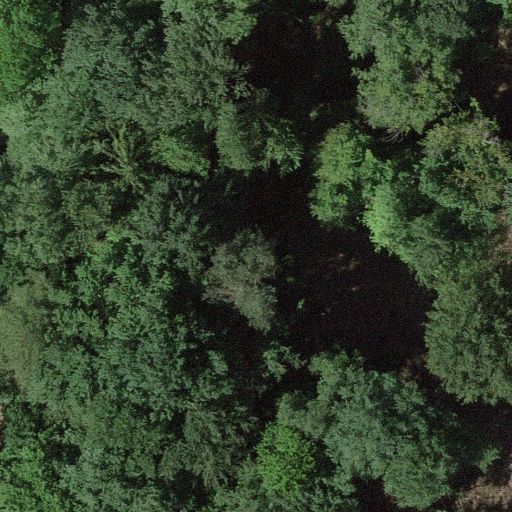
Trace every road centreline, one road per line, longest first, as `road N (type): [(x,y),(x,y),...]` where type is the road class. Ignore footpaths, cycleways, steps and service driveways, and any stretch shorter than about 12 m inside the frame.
road 1 (track): [(511,378),(464,359),(22,421),(0,413)]
road 2 (track): [(195,511),(296,385)]
